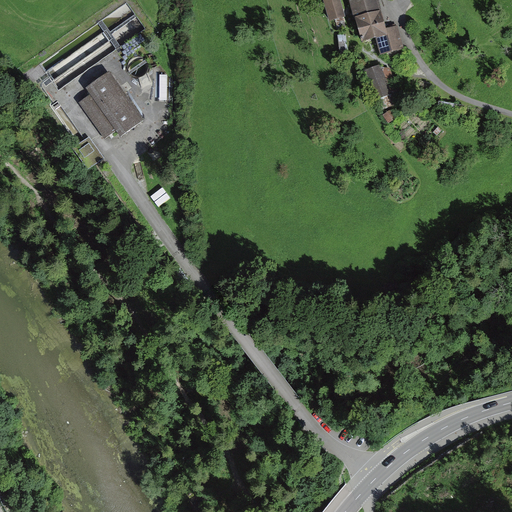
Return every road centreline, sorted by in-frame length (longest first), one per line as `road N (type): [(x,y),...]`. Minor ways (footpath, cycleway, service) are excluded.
road 1 (track): [(0,155),(176,405),(263,511)]
road 2 (tertiary): [(346,511),(410,448),(511,403)]
road 3 (residential): [(511,123),(435,88),(410,53),(391,2)]
